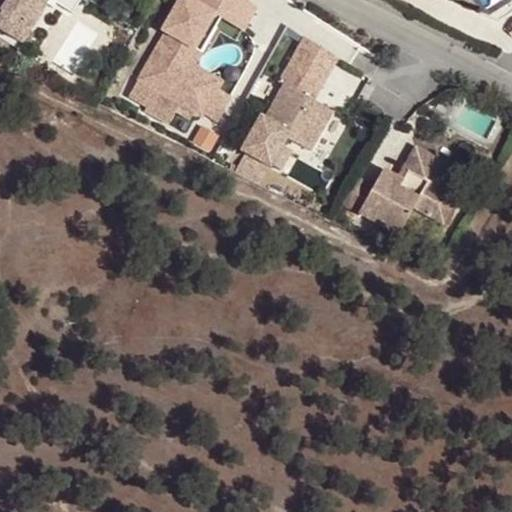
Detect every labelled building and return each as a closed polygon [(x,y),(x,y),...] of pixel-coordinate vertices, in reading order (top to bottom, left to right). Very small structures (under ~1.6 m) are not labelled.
[(0,0),(0,28),(21,43),(31,28),(21,21),(31,6),(35,9),(40,0),(0,0)] [(31,28),(49,0),(40,0),(35,9),(31,6),(21,21),(31,28)] [(183,68),(209,23),(205,21),(210,12),(222,19),(236,27),(250,4),(243,0),(201,0),(199,4),(191,0),(179,0),(162,30),(166,32),(138,80),(201,117),(203,115),(218,89),(183,68)] [(236,27),(243,31),(257,8),(250,4),(236,27)] [(222,82),(194,66),(222,19),(210,12),(205,21),(209,23),(183,68),(218,89),(222,82)] [(339,59),(305,37),(288,67),(306,77),(298,91),(315,100),(323,87),(339,59)] [(306,77),(288,67),(279,82),(284,85),(265,117),(261,114),(240,150),(270,167),(271,165),(282,146),(287,137),(306,148),(316,131),(321,134),(334,111),(315,100),(298,91),(306,77)] [(230,96),(218,89),(203,115),(215,122),(230,96)] [(306,148),(311,151),(321,134),(316,131),(306,148)] [(282,146),(271,165),(281,171),(292,151),(282,146)] [(436,185),(447,166),(415,147),(403,169),(407,171),(402,180),(398,178),(383,169),(373,186),(358,212),(397,235),(414,206),(443,223),(457,197),(450,193),(436,185)] [(450,193),(461,173),(447,166),(436,185),(450,193)] [(402,180),(407,171),(403,169),(398,178),(402,180)] [(341,203),(358,212),(373,186),(356,177),(341,203)] [(426,252),(443,223),(414,206),(397,235),(426,252)]
